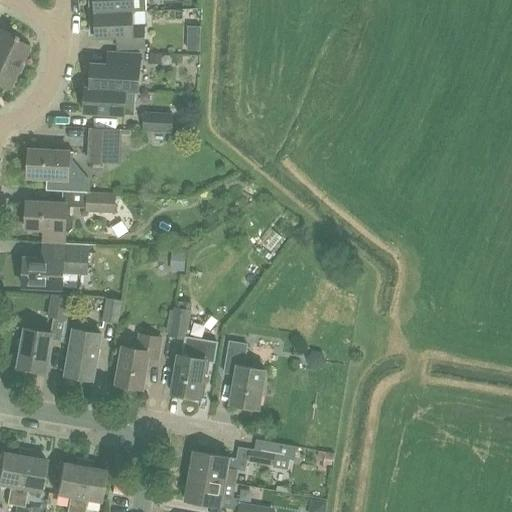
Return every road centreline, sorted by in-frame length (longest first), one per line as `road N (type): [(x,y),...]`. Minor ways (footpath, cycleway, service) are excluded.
road 1 (residential): [(156,424),(0,400)]
road 2 (residential): [(0,134),(46,79),(58,28)]
